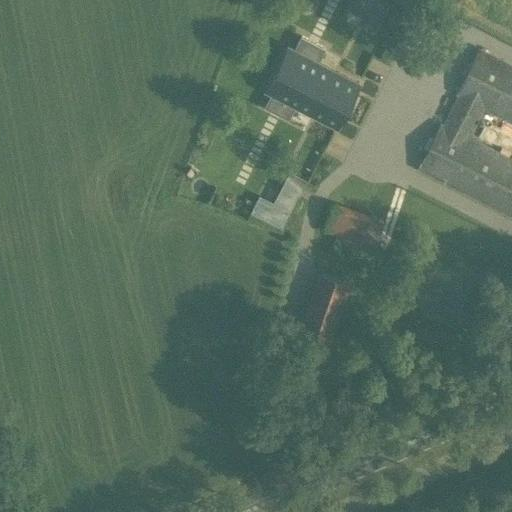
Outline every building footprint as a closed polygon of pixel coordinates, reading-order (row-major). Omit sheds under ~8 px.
[(337,127),(359,84),(286,47),(264,90),(337,127)] [(511,124),(511,64),(477,47),(454,95),(455,95),(442,122),(441,121),(417,169),(511,217),(511,158),(470,136),(483,109),(511,124)] [(261,192),(252,211),(285,227),(309,177),(291,168),(276,199),(261,192)] [(332,202),(323,231),(360,243),(360,241),(376,247),(385,219),(332,202)] [(335,332),(354,279),(320,267),(301,320),(335,332)]
